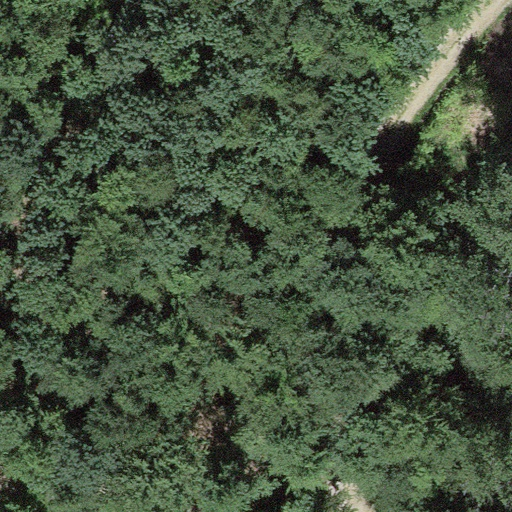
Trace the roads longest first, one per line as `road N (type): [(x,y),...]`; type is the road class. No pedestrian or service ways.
road 1 (track): [(494,0),(448,44),(371,164),(324,262),(320,356),(354,511)]
road 2 (track): [(0,469),(189,511)]
